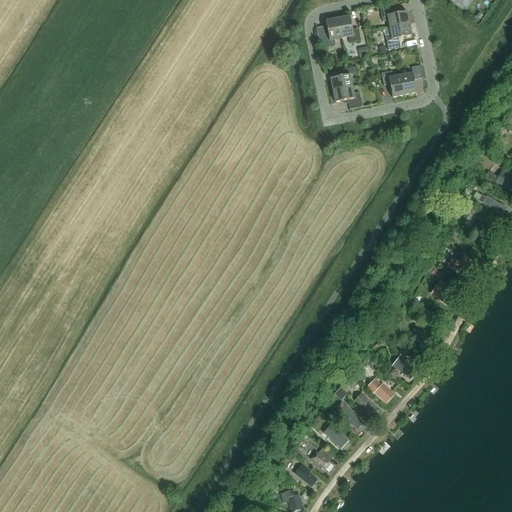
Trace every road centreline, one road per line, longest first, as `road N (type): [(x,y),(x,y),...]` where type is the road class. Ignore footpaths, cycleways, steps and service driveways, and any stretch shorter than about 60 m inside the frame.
road 1 (track): [(313,511),(437,362),(511,230)]
road 2 (residential): [(430,92),(422,103),(340,120),(324,109),(310,19),(385,0)]
